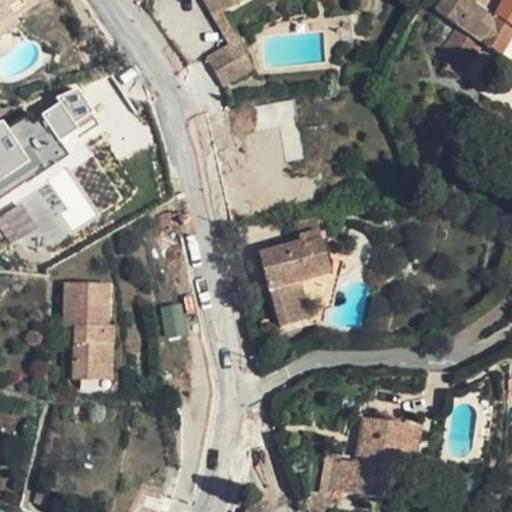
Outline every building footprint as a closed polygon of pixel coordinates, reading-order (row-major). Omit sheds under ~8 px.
[(0,0),(0,34),(16,24),(10,13),(24,4),(21,0),(0,0)] [(230,7),(226,0),(216,0),(223,11),(230,7)] [(511,0),(505,0),(498,11),(483,0),(469,0),(469,1),(468,0),(445,0),(437,12),(457,26),(434,59),(459,77),(483,44),(511,63),(511,0)] [(220,86),(250,74),(237,41),(206,53),(220,86)] [(0,121),(0,188),(66,152),(56,140),(96,121),(78,91),(44,118),(33,124),(27,116),(9,129),(3,121),(0,121)] [(296,225),(300,245),(319,240),(314,220),(296,225)] [(319,240),(300,245),(260,256),(268,292),(273,292),(282,328),(307,322),(297,284),(328,275),(319,240)] [(27,273),(39,275),(42,246),(29,245),(27,273)] [(72,379),(99,380),(100,347),(111,347),(112,327),(106,326),(107,285),(64,283),(63,326),(74,327),(72,379)] [(100,347),(99,380),(110,381),(111,347),(100,347)] [(329,489),(433,505),(439,467),(416,464),(421,428),(362,419),(354,467),(331,463),(329,489)] [(315,511),(330,511),(333,495),(311,491),(308,511),(315,511)] [(247,511),(246,511),(273,511),(269,505),(262,503),(252,508),(247,511)]
